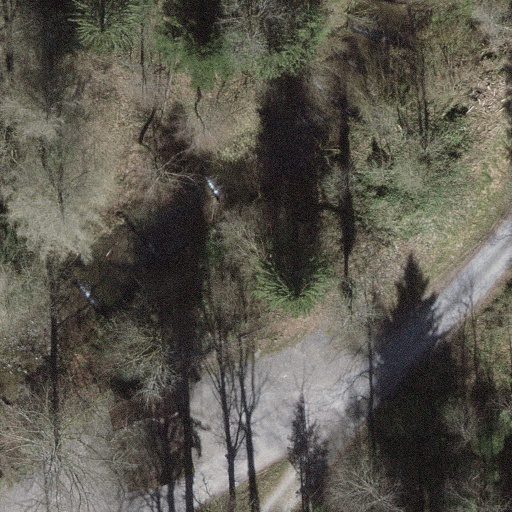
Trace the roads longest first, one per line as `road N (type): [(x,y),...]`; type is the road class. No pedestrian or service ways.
road 1 (track): [(511,239),(268,511)]
road 2 (track): [(130,511),(359,408)]
